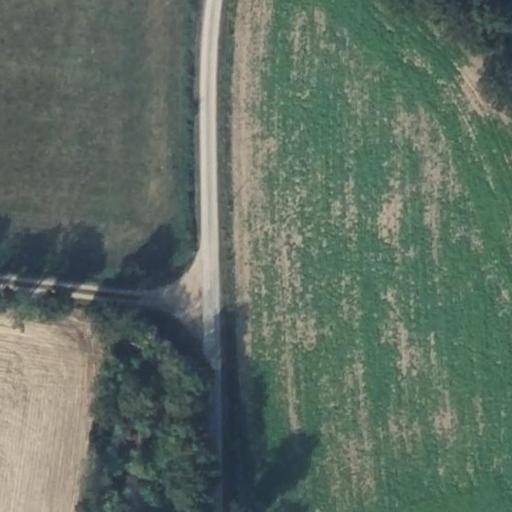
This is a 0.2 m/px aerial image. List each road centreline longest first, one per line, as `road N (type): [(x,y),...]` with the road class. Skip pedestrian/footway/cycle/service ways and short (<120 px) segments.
road 1 (unclassified): [(205,511),(208,0)]
road 2 (track): [(204,300),(0,279)]
